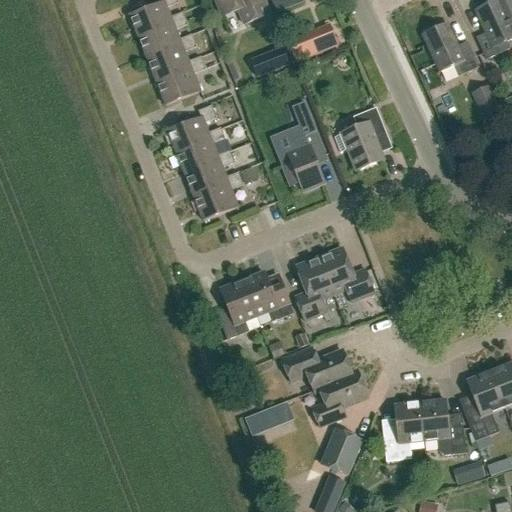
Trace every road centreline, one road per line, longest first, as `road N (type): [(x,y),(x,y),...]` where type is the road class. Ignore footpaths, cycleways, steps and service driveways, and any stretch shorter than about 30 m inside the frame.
road 1 (residential): [(439,172),(195,263),(178,245),(86,14),(89,0)]
road 2 (residential): [(365,11),(439,172)]
road 3 (residential): [(511,329),(389,376),(371,336)]
